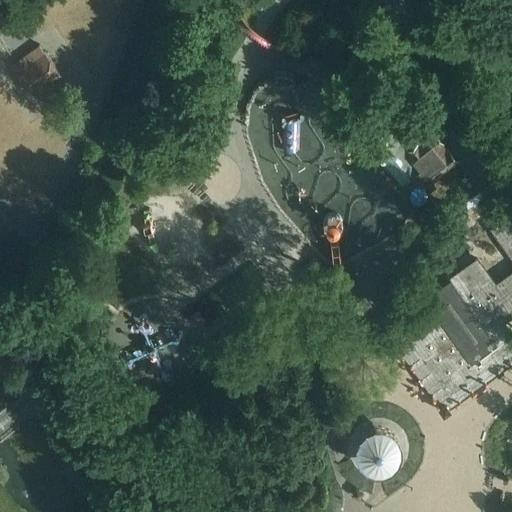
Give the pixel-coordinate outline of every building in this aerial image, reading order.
[(17,69),(34,91),(61,72),(45,49),(17,69)] [(364,137),(399,186),(423,166),(408,149),(411,147),(400,134),(386,117),(367,132),(364,137)] [(399,186),(409,200),(460,158),(435,127),(411,147),(408,149),(423,166),(399,186)] [(196,147),(216,146),(215,137),(195,138),(196,147)] [(435,202),(451,198),(447,184),(431,188),(435,202)] [(323,219),(324,231),(337,230),(336,217),(323,219)] [(511,312),(511,307),(495,284),(476,258),(426,294),(397,316),(385,324),(432,390),(445,381),(454,393),(511,351),(511,335),(501,320),(511,312)] [(511,272),(495,284),(511,307),(511,272)] [(387,436),(385,479),(420,480),(421,437),(387,436)]
